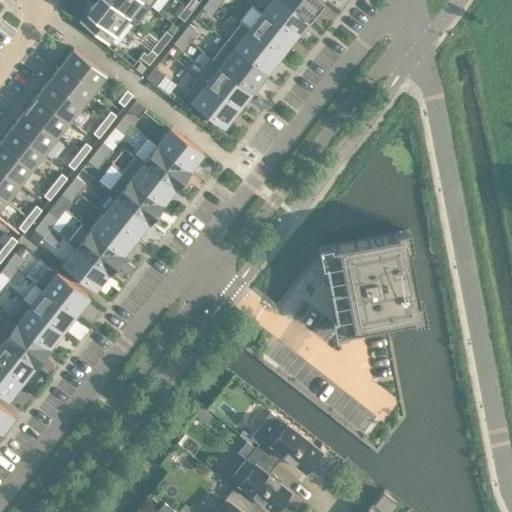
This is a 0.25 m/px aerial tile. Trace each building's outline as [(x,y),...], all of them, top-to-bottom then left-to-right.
[(128,16),(107,0),(94,0),(78,20),(107,43),(128,17),(128,16)] [(149,5),(142,0),(107,0),(128,16),(128,17),(135,23),(149,5)] [(190,11),(198,1),(196,0),(188,0),(184,6),(190,11)] [(210,15),(217,5),(210,0),(206,0),(201,7),(210,15)] [(308,19),(284,0),(257,0),(253,5),(294,37),(308,19)] [(284,0),(308,19),(323,0),(322,0),(284,0)] [(247,28),(240,22),(239,23),(280,55),(294,37),(253,5),(253,6),(260,12),(247,28)] [(183,20),(190,11),(184,6),(176,15),(183,20)] [(280,55),(239,23),(225,41),(266,73),(280,55)] [(189,41),(196,32),(187,24),(180,34),(189,41)] [(164,44),(171,35),(165,30),(157,39),(164,44)] [(182,50),(189,41),(180,34),(172,43),(182,50)] [(156,54),(164,44),(157,39),(150,49),(156,54)] [(211,58),(251,90),(266,73),(225,41),(211,58)] [(92,90),(105,73),(72,47),(71,48),(72,49),(59,64),(92,90)] [(251,90),(211,58),(197,76),(237,108),(251,90)] [(141,73),(145,68),(139,63),(134,68),(141,73)] [(59,64),(47,80),(80,106),(92,90),(59,64)] [(155,84),(163,75),(153,68),(146,77),(155,84)] [(197,76),(182,95),(192,103),(187,110),(198,118),(203,112),(223,127),(237,108),(197,76)] [(67,121),(80,106),(47,80),(35,95),(67,121)] [(122,105),(131,94),(126,89),(117,100),(122,105)] [(35,95),(23,111),(55,136),(67,121),(35,95)] [(137,117),(144,107),(135,100),(127,109),(137,117)] [(106,126),(115,115),(109,110),(100,122),(106,126)] [(43,152),(55,136),(23,111),(11,126),(43,152)] [(123,134),(130,124),(121,117),(113,126),(123,134)] [(98,137),(106,126),(100,122),(92,132),(98,137)] [(11,126),(0,139),(0,142),(31,167),(43,152),(11,126)] [(155,144),(188,170),(202,153),(169,127),(155,144)] [(103,158),(111,149),(101,141),(94,151),(103,158)] [(0,167),(19,182),(31,167),(0,142),(0,167)] [(81,157),(90,146),(84,142),(76,153),(81,157)] [(134,155),(175,187),(188,170),(155,144),(143,160),(135,155),(134,155)] [(96,167),(103,158),(94,151),(87,160),(96,167)] [(73,168),(81,157),(76,153),(67,164),(73,168)] [(121,172),(161,204),(175,187),(134,155),(121,172)] [(0,167),(0,192),(7,198),(19,182),(0,167)] [(108,189),(148,221),(161,204),(121,172),(108,189)] [(57,188),(66,177),(60,173),(52,183),(57,188)] [(76,192),(84,183),(75,175),(67,185),(76,192)] [(48,199),(57,188),(52,183),(43,194),(48,199)] [(69,201),(76,192),(67,185),(60,194),(69,201)] [(102,212),(135,238),(148,221),(108,189),(107,190),(115,196),(102,212)] [(33,218),(40,209),(35,204),(27,214),(33,218)] [(50,226),(57,216),(48,209),(40,218),(50,226)] [(81,223),(121,255),(135,238),(102,212),(89,228),(81,222),(81,223)] [(23,231),(33,218),(27,214),(17,226),(23,231)] [(42,235),(50,226),(40,218),(33,228),(42,235)] [(67,240),(108,272),(121,255),(81,223),(67,240)] [(418,299),(418,297),(408,246),(411,245),(407,227),(396,229),(396,232),(329,245),(329,242),(317,244),(320,262),(334,260),(336,273),(326,275),(334,315),(331,316),(334,334),(346,332),(345,329),(412,316),(413,319),(425,317),(421,299),(418,299)] [(8,249),(16,240),(10,235),(3,245),(8,249)] [(61,263),(94,289),(108,272),(67,240),(75,246),(61,263)] [(0,259),(8,249),(3,245),(0,248),(0,259)] [(16,268),(24,259),(14,252),(7,261),(16,268)] [(0,270),(9,278),(16,268),(7,261),(0,269),(0,270)] [(34,282),(74,314),(88,297),(48,265),(34,282)] [(21,299),(61,331),(74,314),(34,282),(33,283),(41,289),(29,304),(21,298),(21,299)] [(7,316),(48,348),(61,331),(21,299),(7,316)] [(0,325),(0,337),(34,365),(48,348),(7,316),(0,325)] [(0,365),(21,382),(34,365),(0,337),(0,365)] [(0,365),(0,394),(7,400),(21,382),(0,365)] [(0,432),(14,416),(0,405),(0,432)] [(211,416),(200,408),(195,415),(206,423),(211,416)] [(320,450),(278,416),(254,446),(275,463),(282,453),(292,461),(293,461),(304,470),(311,461),(314,464),(323,453),(320,450)] [(189,450),(197,440),(185,431),(177,441),(189,450)] [(267,472),(275,463),(254,446),(230,476),(251,493),(249,496),(260,505),(262,502),(273,510),(276,511),(285,501),(282,499),(289,490),(277,481),(277,480),(267,472)] [(245,511),(252,504),(232,489),(223,500),(224,500),(215,511),(245,511)] [(389,511),(397,503),(382,491),(364,511),(389,511)] [(174,511),(175,511),(164,501),(155,511),(174,511)]
